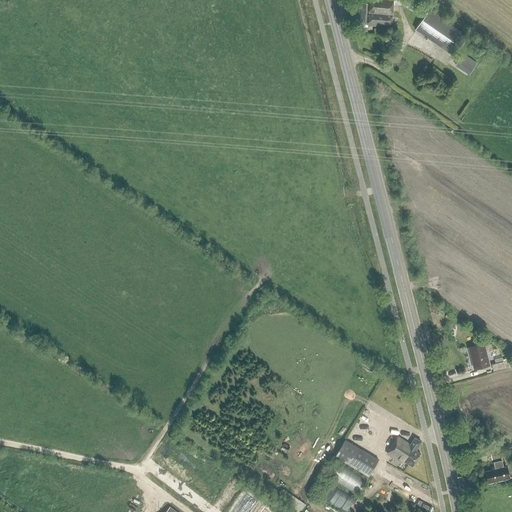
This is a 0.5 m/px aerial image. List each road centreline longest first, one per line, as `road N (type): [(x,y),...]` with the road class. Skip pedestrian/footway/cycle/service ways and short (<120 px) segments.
road 1 (primary): [(458,511),(358,111)]
road 2 (track): [(0,442),(137,470),(192,511)]
